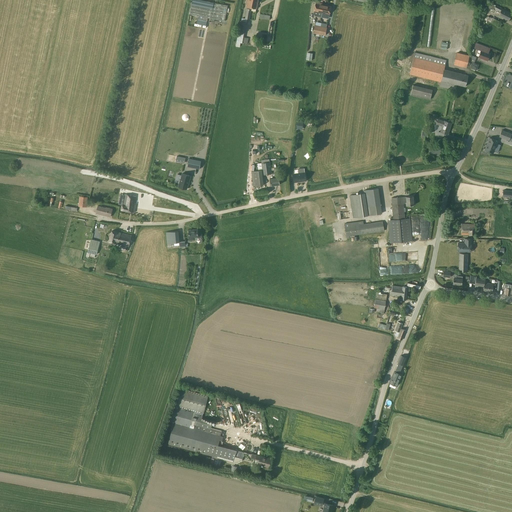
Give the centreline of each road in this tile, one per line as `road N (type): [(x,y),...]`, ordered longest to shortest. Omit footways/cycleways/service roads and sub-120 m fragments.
road 1 (unclassified): [(97,219),(166,223),(452,173)]
road 2 (unclassified): [(375,424),(428,284)]
road 3 (unclassified): [(452,173),(511,44)]
